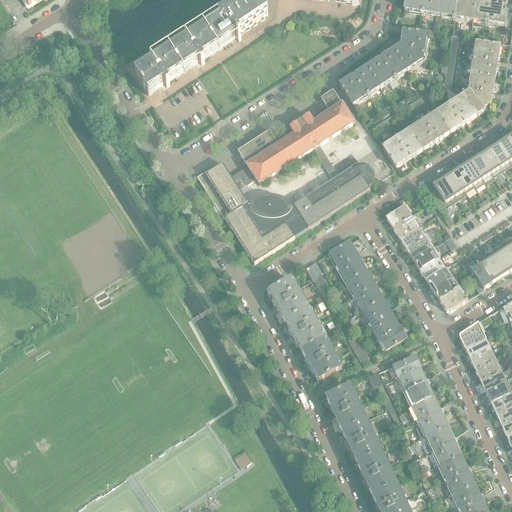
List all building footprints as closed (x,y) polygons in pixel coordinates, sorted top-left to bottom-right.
[(238,36),(268,17),(267,16),(256,0),(246,0),(218,18),(220,22),(218,23),(232,43),(237,40),(239,43),(241,41),(238,36)] [(440,7),(440,0),(407,0),(408,0),(406,0),(404,12),(421,16),(420,19),(422,19),(424,19),(424,16),(437,18),(438,6),(440,7)] [(472,12),(473,0),(440,0),(440,7),(438,6),(437,18),(453,21),(452,24),(454,24),(456,24),(456,21),(472,24),(474,12),(472,12)] [(505,13),(506,11),(506,10),(507,2),(496,0),(473,0),(472,12),(474,12),(472,24),(485,26),(485,29),(486,29),(487,29),(488,26),(495,27),(505,28),(507,15),(505,15),(506,14),(505,13)] [(232,43),(218,23),(197,37),(210,57),(232,43)] [(428,38),(430,31),(420,30),(405,27),(404,34),(415,36),(415,35),(418,36),(418,37),(428,38)] [(423,56),(426,38),(428,39),(428,38),(418,37),(418,36),(415,35),(415,36),(404,34),(403,34),(401,48),(393,53),(406,73),(408,72),(422,63),(423,60),(426,60),(426,57),(423,56)] [(202,62),(210,57),(197,37),(166,56),(179,77),(199,64),(201,67),(205,65),(202,62)] [(495,81),(500,49),(486,47),(486,46),(483,46),(476,45),(473,62),(470,61),(470,63),(470,65),(473,65),(471,76),(468,76),(468,77),(495,81)] [(23,62),(36,54),(31,47),(19,55),(23,62)] [(406,73),(393,53),(367,70),(380,90),(394,81),(395,84),(396,83),(398,82),(396,79),(406,73)] [(168,84),(179,77),(166,56),(135,77),(148,97),(165,86),(167,89),(170,87),(168,84)] [(380,90),(367,70),(340,87),(346,97),(345,97),(347,99),(353,108),(366,99),(368,102),(369,101),(370,100),(368,97),(380,90)] [(492,100),(495,81),(468,77),(471,78),(469,90),(468,95),(464,97),(478,117),(484,113),(483,111),(490,107),(491,100),(492,100)] [(254,266),(295,240),(308,231),(370,192),(369,191),(371,189),(373,187),(374,184),(375,181),(375,177),(374,174),(372,171),(370,169),(367,167),(365,167),(362,166),(359,166),(356,167),(339,178),(319,148),(355,125),(333,92),(320,100),(329,114),(316,123),(314,120),(312,122),(309,118),(309,117),(290,129),(290,130),(294,137),(278,147),(269,133),(238,153),(247,169),(231,179),(222,166),(211,174),(209,171),(197,179),(224,221),(225,221),(254,266)] [(478,117),(464,97),(463,95),(463,96),(462,96),(463,98),(451,106),(449,104),(448,105),(449,107),(437,115),(450,135),(478,117)] [(450,135),(437,115),(424,123),(422,121),(421,122),(422,124),(410,132),(423,153),(450,135)] [(423,153),(410,132),(397,141),(395,139),(394,140),(395,142),(383,150),(396,170),(423,153)] [(511,168),(511,148),(507,141),(498,147),(511,168)] [(511,168),(498,147),(489,153),(503,174),(505,173),(511,168)] [(503,174),(489,153),(480,159),(494,180),(503,174)] [(494,180),(480,159),(471,165),(484,186),(485,186),(482,182),(491,176),(493,180),(494,180)] [(484,186),(471,165),(462,171),(475,192),(484,186)] [(475,192),(462,171),(453,176),(466,198),(467,197),(465,195),(474,190),(475,192)] [(466,198),(453,176),(444,182),(457,203),(466,198)] [(457,203),(444,182),(435,188),(434,188),(435,190),(428,195),(439,212),(446,207),(448,210),(448,209),(457,203)] [(428,209),(421,198),(415,201),(422,212),(428,209)] [(393,231),(411,219),(404,208),(385,220),(393,231)] [(400,242),(418,229),(418,228),(421,226),(422,228),(427,225),(424,221),(416,227),(411,219),(393,231),(400,242)] [(454,227),(450,220),(446,223),(450,230),(454,227)] [(407,253),(426,241),(418,229),(400,242),(407,253)] [(413,263),(432,251),(426,241),(407,253),(413,263)] [(360,261),(357,256),(356,256),(350,244),(330,256),(337,269),(335,270),(336,273),(339,271),(346,284),(366,273),(359,261),(360,261)] [(511,271),(511,257),(505,247),(496,252),(509,273),(511,271)] [(420,273),(439,261),(432,251),(413,263),(420,273)] [(509,273),(496,252),(487,258),(500,279),(509,273)] [(500,279),(487,258),(477,264),(478,266),(479,269),(491,287),(491,285),(500,279)] [(426,283),(446,271),(439,261),(420,273),(426,283)] [(322,275),(316,264),(311,267),(317,278),(321,275),(322,275)] [(491,287),(479,269),(478,266),(472,270),(480,284),(479,284),(484,291),(491,287)] [(318,280),(317,278),(311,267),(306,271),(313,283),(314,283),(318,280)] [(433,293),(452,281),(446,271),(426,283),(433,293)] [(376,289),(373,284),(373,285),(366,273),(346,284),(354,297),(351,298),(353,301),(355,300),(363,312),(382,301),(376,290),(376,289)] [(439,304),(459,292),(452,281),(433,293),(439,304)] [(304,302),(297,291),(295,292),(291,285),(293,284),(292,282),(269,295),(272,301),(275,307),(286,325),(309,312),(308,310),(306,311),(302,303),(304,302)] [(484,291),(479,284),(474,288),(480,296),(484,294),(484,292),(484,291)] [(450,315),(468,303),(470,302),(467,297),(463,299),(459,292),(439,304),(446,314),(450,315)] [(393,318),(390,313),(389,313),(382,301),(363,312),(370,325),(367,327),(369,329),(372,328),(380,341),(399,330),(392,318),(393,318)] [(511,306),(503,312),(509,324),(510,324),(511,329),(511,306)] [(320,331),(314,321),(312,322),(308,314),(310,313),(309,312),(286,325),(302,354),(326,341),(325,339),(322,340),(318,333),(320,331)] [(486,342),(478,325),(460,337),(459,339),(465,352),(465,351),(486,342)] [(385,353),(406,340),(400,329),(399,330),(380,341),(379,341),(385,353)] [(337,361),(331,350),(328,351),(324,344),(326,342),(326,341),(302,354),(319,384),(341,371),(340,369),(338,370),(334,363),(337,361)] [(491,353),(486,342),(465,351),(470,363),(491,353)] [(369,360),(365,353),(361,355),(365,362),(369,360)] [(496,363),(491,353),(470,363),(476,373),(496,363)] [(420,370),(415,358),(393,369),(398,380),(399,380),(420,370)] [(501,375),(496,363),(476,373),(481,384),(501,375)] [(428,387),(426,382),(425,382),(420,370),(399,380),(405,392),(402,394),(404,397),(407,395),(413,409),(433,399),(428,387)] [(507,385),(501,375),(481,384),(486,395),(507,385)] [(381,387),(377,376),(371,379),(369,380),(373,390),(377,389),(381,387)] [(511,396),(507,385),(486,395),(491,406),(511,396)] [(362,414),(355,400),(353,401),(349,392),(351,391),(350,389),(326,400),(342,434),(367,423),(366,421),(364,422),(360,415),(362,414)] [(511,409),(511,397),(511,396),(491,406),(496,417),(511,409)] [(442,416),(439,411),(433,399),(413,409),(419,422),(417,423),(418,426),(420,425),(427,438),(447,428),(441,416),(442,416)] [(511,422),(511,409),(496,417),(501,428),(511,422)] [(511,422),(501,428),(507,439),(511,436),(511,422)] [(377,446),(370,431),(368,432),(365,425),(368,424),(367,423),(342,434),(357,466),(382,454),(381,453),(379,454),(375,447),(377,446)] [(456,445),(453,440),(447,428),(427,438),(433,451),(430,452),(431,455),(434,454),(440,467),(461,458),(455,446),(456,445)] [(393,486),(390,478),(392,478),(385,463),(383,464),(380,457),(383,455),(382,454),(357,466),(372,498),(397,486),(396,485),(393,486)] [(245,455),(235,462),(241,471),(252,464),(245,455)] [(469,475),(467,469),(466,470),(461,458),(440,467),(447,481),(444,482),(445,485),(448,484),(454,497),(475,487),(469,475)] [(429,472),(427,467),(419,471),(422,475),(429,472)] [(407,510),(400,495),(398,496),(395,489),(398,487),(397,486),(372,498),(378,511),(405,511),(405,510),(407,510)] [(483,504),(481,499),(480,499),(475,487),(454,497),(460,510),(458,511),(486,511),(483,504)]
